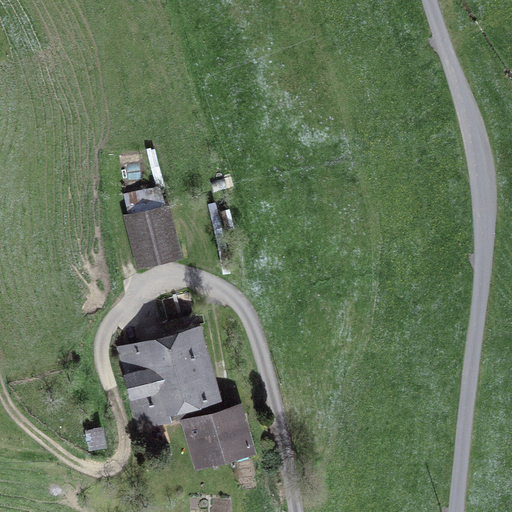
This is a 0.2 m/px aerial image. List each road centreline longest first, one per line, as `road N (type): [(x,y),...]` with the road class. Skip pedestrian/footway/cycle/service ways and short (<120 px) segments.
road 1 (track): [(0,449),(102,470),(122,463),(127,440),(99,352),(110,317),(150,284),(219,284),(254,333),(296,511)]
road 2 (unclassified): [(431,0),(474,133),(485,222),(456,511)]
